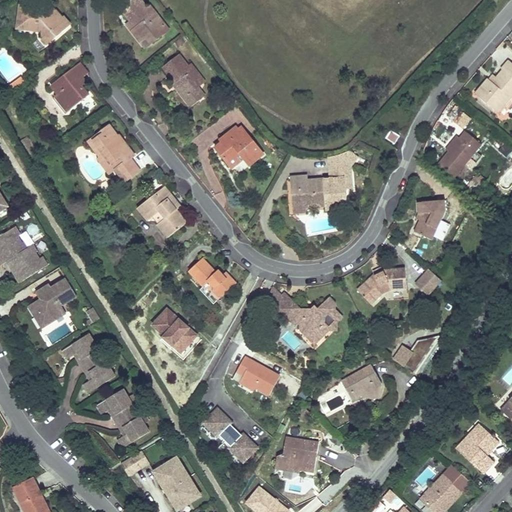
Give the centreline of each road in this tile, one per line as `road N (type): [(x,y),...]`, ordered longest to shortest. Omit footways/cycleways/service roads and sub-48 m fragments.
road 1 (residential): [(92,0),(99,62),(113,87),(238,243),(288,270),(334,263),(369,237),(425,110),(511,7)]
road 2 (tertiary): [(344,511),(415,431),(511,261)]
road 3 (residential): [(109,511),(34,442),(0,385)]
